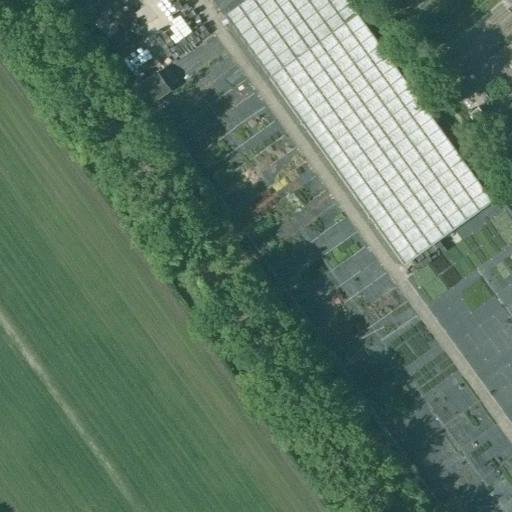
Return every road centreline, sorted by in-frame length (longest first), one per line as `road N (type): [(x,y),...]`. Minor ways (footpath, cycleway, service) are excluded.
road 1 (unclassified): [(384,511),(14,0)]
road 2 (unknown): [(511,443),(197,0)]
road 3 (track): [(0,329),(130,511)]
